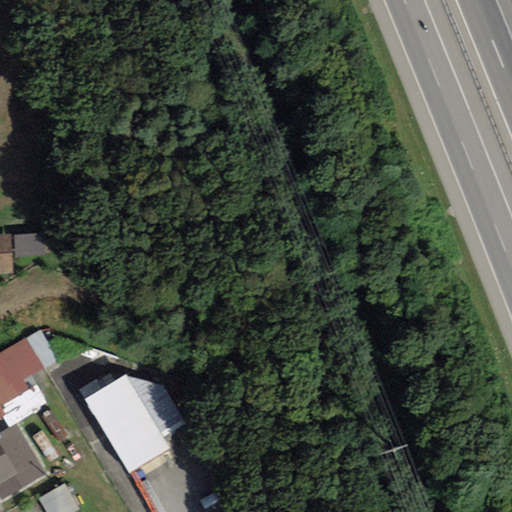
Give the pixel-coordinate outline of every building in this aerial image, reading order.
[(45,232),(14,234),(16,257),(47,255),(45,232)] [(0,234),(0,272),(14,272),(11,233),(0,234)] [(31,340),(0,358),(0,478),(11,472),(0,454),(0,406),(52,375),(31,340)] [(116,377),(81,399),(126,472),(161,450),(116,377)] [(43,499),(50,511),(75,511),(82,509),(69,485),(43,499)]
